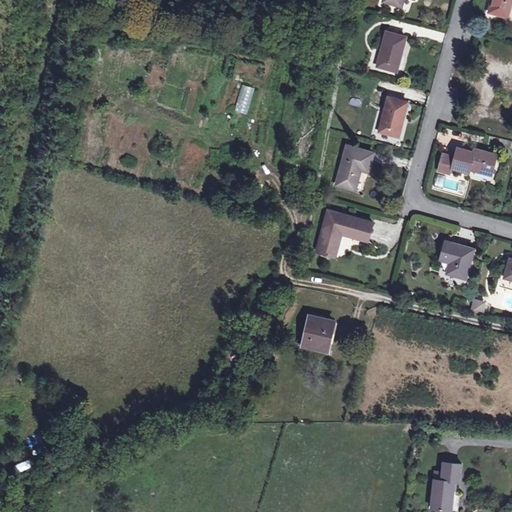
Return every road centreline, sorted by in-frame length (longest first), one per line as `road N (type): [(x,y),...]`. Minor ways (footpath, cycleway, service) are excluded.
road 1 (track): [(511,328),(292,280),(284,263),(293,219),(281,196)]
road 2 (residential): [(511,231),(426,207),(415,195),(463,0)]
